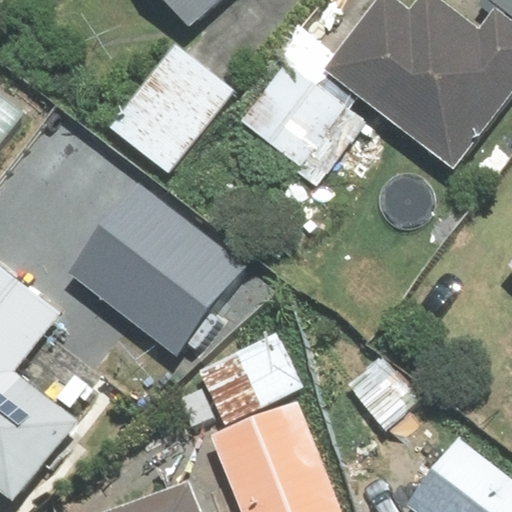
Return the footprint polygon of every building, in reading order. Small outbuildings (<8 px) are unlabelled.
[(177,0),(204,31),(239,0),(177,0)] [(414,0),(397,0),(340,74),(473,175),(511,123),(511,11),(498,30),(457,0),(434,0),(427,10),(414,0)] [(257,94),(193,44),(126,129),(190,180),(257,94)] [(371,123),(298,69),(251,134),(324,187),(371,123)] [(0,181),(46,116),(0,84),(0,181)] [(156,178),(90,272),(202,351),(268,257),(156,178)] [(0,262),(0,481),(34,508),(98,426),(25,368),(67,315),(0,262)] [(298,348),(269,317),(219,366),(248,397),(298,348)] [(354,511),(313,409),(230,442),(258,511),(354,511)] [(511,511),(511,473),(469,441),(416,511),(511,511)] [(216,511),(207,486),(139,511),(216,511)]
